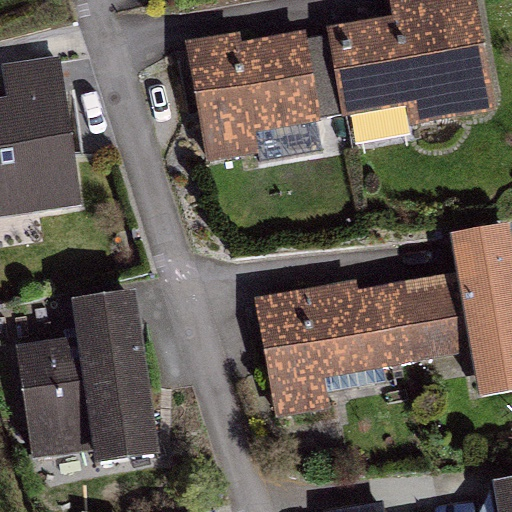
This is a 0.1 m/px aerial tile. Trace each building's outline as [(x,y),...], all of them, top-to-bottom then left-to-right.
[(390,0),(395,26),(190,60),(205,151),(493,103),(476,0),(390,0)] [(18,115),(0,117),(0,216),(76,205),(55,68),(12,74),(18,115)] [(458,289),(269,324),(282,389),(465,354),(474,403),(511,396),(511,275),(505,238),(451,249),(458,289)] [(95,353),(29,363),(44,460),(152,444),(131,306),(88,313),(95,353)] [(511,511),(511,491),(494,495),(496,511),(511,511)]
